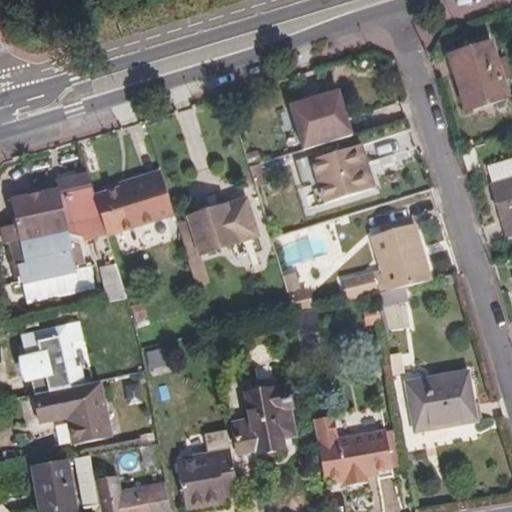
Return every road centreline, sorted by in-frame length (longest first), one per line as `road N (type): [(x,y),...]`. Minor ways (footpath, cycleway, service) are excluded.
road 1 (residential): [(511,405),(389,4)]
road 2 (secondary): [(0,132),(389,4)]
road 3 (secondary): [(334,0),(0,100)]
